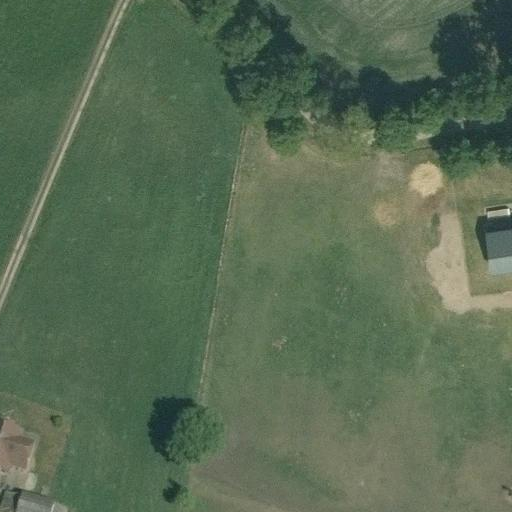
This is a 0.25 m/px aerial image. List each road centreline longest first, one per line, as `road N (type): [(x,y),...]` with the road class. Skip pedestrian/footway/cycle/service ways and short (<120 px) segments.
road 1 (unclassified): [(511,119),(395,137),(341,135),(318,123),(196,0)]
road 2 (track): [(0,302),(123,0)]
